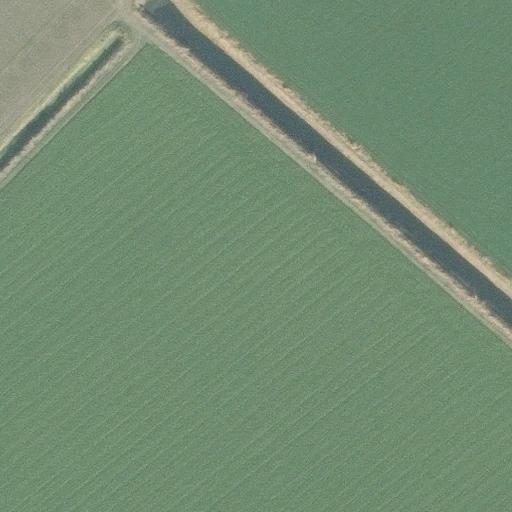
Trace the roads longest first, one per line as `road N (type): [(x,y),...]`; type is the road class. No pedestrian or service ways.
road 1 (track): [(511,354),(142,35),(125,0)]
road 2 (track): [(511,281),(187,0)]
